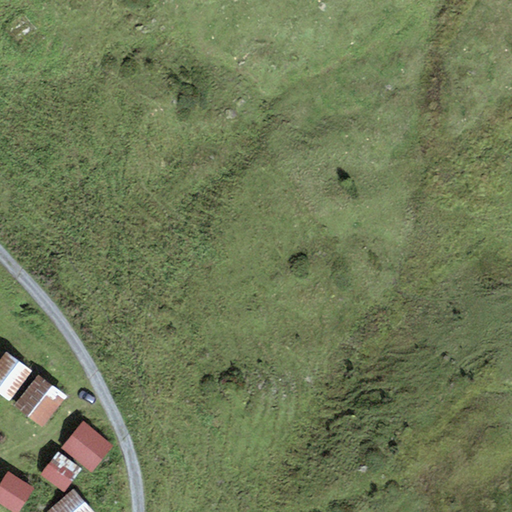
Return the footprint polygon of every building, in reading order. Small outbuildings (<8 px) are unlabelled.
[(32,379),(8,360),(0,370),(0,399),(11,407),(32,379)] [(68,402),(39,381),(17,411),(46,432),(68,402)] [(114,454),(89,430),(68,451),(93,475),(114,454)] [(81,476),(59,460),(43,481),(65,497),(81,476)] [(27,511),(39,494),(11,476),(0,492),(0,509),(4,511),(27,511)] [(90,511),(79,495),(55,511),(90,511)]
